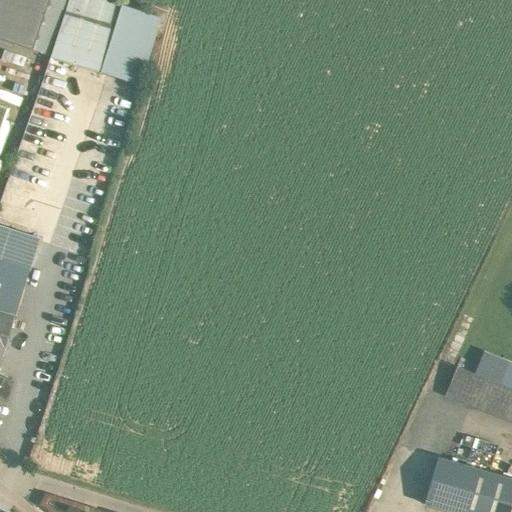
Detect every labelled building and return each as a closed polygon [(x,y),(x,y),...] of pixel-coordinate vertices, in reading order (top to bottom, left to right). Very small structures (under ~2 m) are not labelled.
[(0,0),(0,40),(32,52),(49,0),(0,0)] [(98,0),(67,0),(50,59),(138,85),(158,20),(98,0)] [(0,316),(12,320),(28,270),(33,252),(37,240),(0,227),(0,316)] [(0,402),(7,405),(13,382),(0,378),(0,358),(12,320),(0,316),(0,402)] [(511,425),(511,390),(456,368),(444,397),(511,425)] [(511,511),(511,478),(440,457),(426,503),(455,511),(511,511)]
